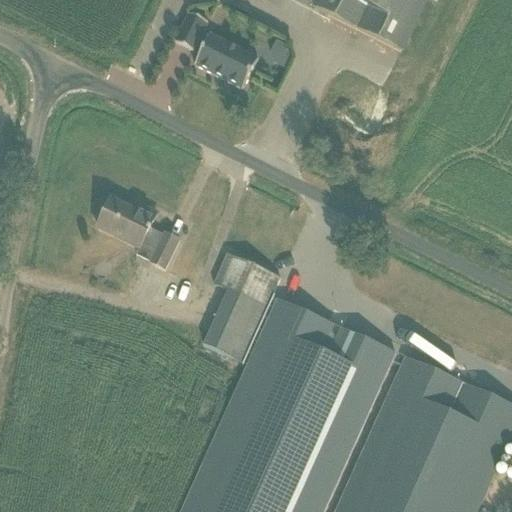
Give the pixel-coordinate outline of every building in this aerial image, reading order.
[(318,0),(314,10),(401,53),(427,0),(318,0)] [(189,17),(175,45),(193,54),(207,26),(189,17)] [(210,38),(195,69),(243,93),(258,62),(210,38)] [(180,242),(166,235),(164,238),(150,231),(157,216),(142,209),(138,216),(111,203),(98,230),(117,240),(140,251),(142,247),(156,254),(150,266),(165,273),(172,260),(180,242)] [(268,310),(267,309),(281,280),(228,257),(214,289),(229,295),(205,349),(243,366),(268,310)] [(226,418),(183,511),(324,511),(395,356),(278,303),(226,418)] [(477,511),(511,436),(511,409),(405,361),(337,511),(477,511)]
